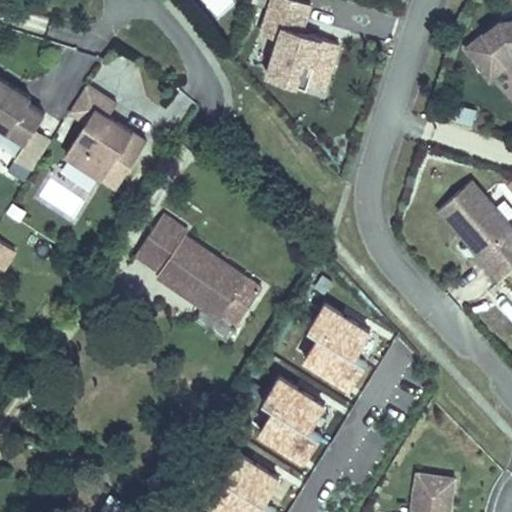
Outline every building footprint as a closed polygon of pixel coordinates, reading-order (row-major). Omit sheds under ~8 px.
[(323,62),(332,36),(295,25),(302,0),(262,0),(254,27),(272,32),(260,68),(300,81),(301,76),(307,58),(323,62)] [(511,11),(493,15),(458,41),(482,72),(509,51),(511,50),(511,11)] [(317,82),(323,62),(307,58),(301,76),(317,82)] [(17,107),(21,102),(0,88),(0,135),(16,146),(34,118),(17,107)] [(106,192),(136,146),(98,122),(106,109),(76,90),(59,116),(75,127),(55,159),(106,192)] [(449,120),(472,123),(475,104),(452,101),(449,120)] [(511,254),(511,226),(464,173),(432,202),(493,271),(511,254)] [(172,228),(148,210),(118,252),(142,266),(141,273),(204,317),(215,302),(233,275),(173,236),(172,228)] [(0,270),(11,255),(0,248),(0,270)] [(247,288),(233,275),(215,302),(229,314),(247,288)] [(373,330),(321,298),(305,324),(319,334),(304,356),(352,384),(369,358),(358,352),(373,330)] [(325,400),(278,372),(259,397),(271,405),(257,427),(307,459),(322,431),(311,423),(325,400)] [(282,477),(233,447),(214,469),(226,477),(212,502),(228,511),(272,511),(276,506),(268,496),(282,477)] [(439,511),(445,473),(408,468),(402,511),(439,511)] [(129,511),(99,492),(84,511),(129,511)]
